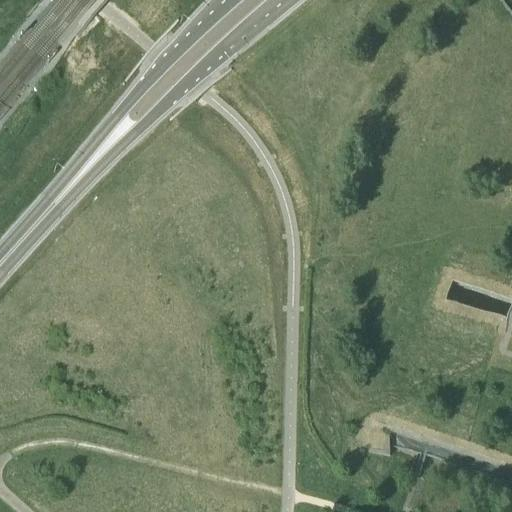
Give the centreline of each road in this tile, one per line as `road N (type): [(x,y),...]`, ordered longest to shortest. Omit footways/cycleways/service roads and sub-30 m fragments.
road 1 (secondary): [(81,173),(285,0)]
road 2 (secondary): [(233,0),(129,102),(81,173)]
